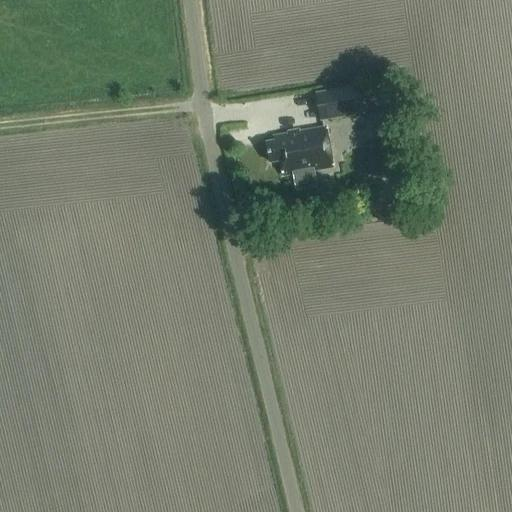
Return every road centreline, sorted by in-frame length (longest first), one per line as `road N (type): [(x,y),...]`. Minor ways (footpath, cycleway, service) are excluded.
road 1 (unclassified): [(296,511),(220,191),(188,0)]
road 2 (track): [(202,105),(0,125)]
